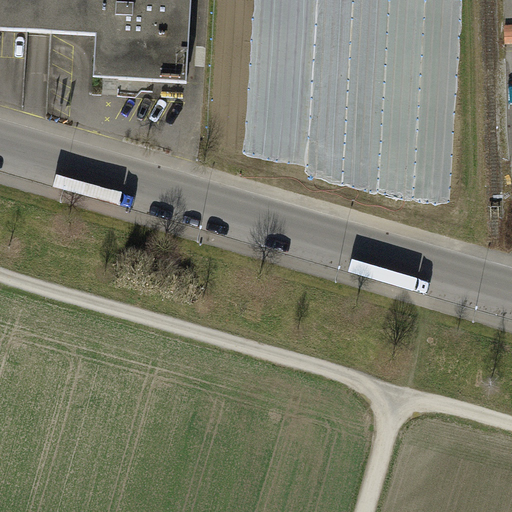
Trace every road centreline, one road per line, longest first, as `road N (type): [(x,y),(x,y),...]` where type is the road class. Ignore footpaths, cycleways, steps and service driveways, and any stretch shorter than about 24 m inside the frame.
road 1 (residential): [(511,289),(0,139)]
road 2 (track): [(384,400),(0,283)]
road 3 (track): [(511,435),(384,400)]
